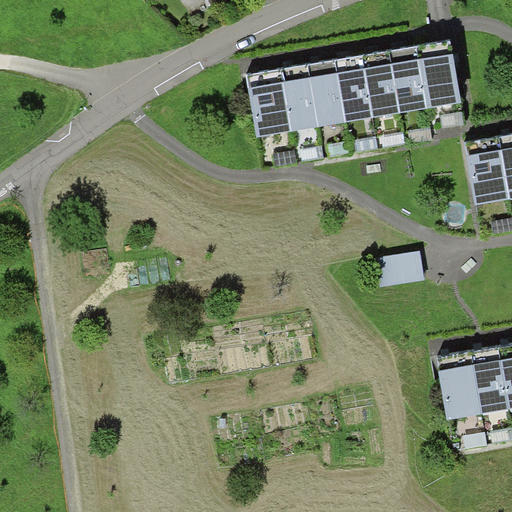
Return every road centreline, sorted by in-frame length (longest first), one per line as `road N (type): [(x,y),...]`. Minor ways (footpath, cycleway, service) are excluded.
road 1 (residential): [(35,159),(31,199),(68,511)]
road 2 (unclassified): [(315,0),(229,36),(35,159)]
road 3 (track): [(0,63),(119,100)]
